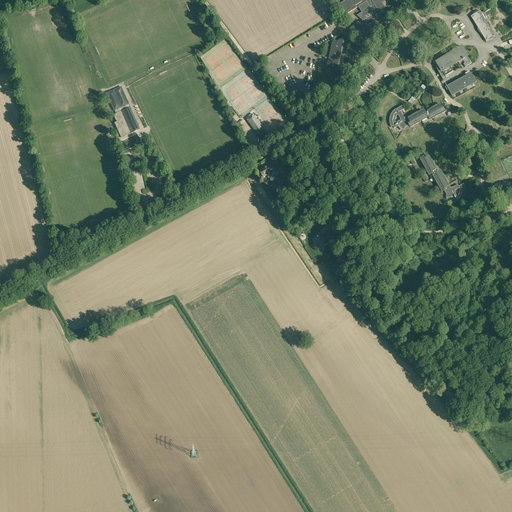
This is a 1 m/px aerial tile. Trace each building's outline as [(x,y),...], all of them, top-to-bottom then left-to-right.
[(345,15),(357,7),(362,14),(358,16),(361,21),(353,25),(357,33),(363,44),(382,32),(381,31),(383,30),(378,22),(388,17),(383,9),(385,7),(379,0),(346,0),(339,5),(345,15)] [(480,11),(471,16),(486,41),(495,35),(480,11)] [(331,80),(341,82),(346,79),(339,68),(338,67),(344,41),(342,38),(337,42),(336,40),(332,43),(328,62),(330,65),(330,66),(327,66),(326,72),(331,80)] [(442,78),(445,76),(453,71),(450,66),(462,59),(465,63),(463,64),(465,67),(472,63),(462,47),(436,62),(439,67),(437,69),(442,78)] [(447,90),(448,90),(452,96),(466,88),(466,87),(474,82),(472,78),(474,78),(471,73),(445,87),(447,90)] [(122,87),(107,93),(114,111),(115,111),(116,114),(114,115),(117,122),(115,123),(121,138),(130,134),(140,130),(122,87)] [(390,118),(389,119),(389,120),(389,122),(390,123),(390,125),(390,126),(391,127),(393,126),(394,128),(399,125),(400,127),(402,128),(403,130),(404,130),(406,127),(409,125),(410,127),(422,121),(422,120),(428,116),(430,120),(446,111),(444,107),(444,108),(443,107),(445,106),(443,103),(441,103),(439,99),(434,102),(434,101),(428,104),(431,108),(431,109),(428,111),(425,113),(423,110),(422,111),(420,107),(415,109),(414,109),(409,112),(411,116),(411,115),(412,116),(408,118),(408,117),(405,119),(400,111),(404,109),(402,106),(397,109),(396,108),(395,109),(394,110),(393,111),(392,112),(391,113),(390,115),(390,116),(390,118)] [(246,119),(259,136),(259,135),(265,131),(253,114),(246,119)] [(452,196),(455,202),(457,200),(458,202),(460,201),(461,201),(462,199),(463,198),(464,197),(464,196),(465,195),(465,193),(465,192),(465,190),(465,188),(465,187),(465,186),(464,185),(464,183),(463,184),(460,178),(457,180),(459,184),(451,188),(449,185),(448,185),(446,182),(451,179),(448,174),(444,177),(440,170),(437,172),(435,169),(436,169),(434,165),(439,163),(436,158),(431,160),(429,157),(427,158),(426,157),(424,158),(424,157),(420,159),(421,160),(418,162),(422,169),(425,167),(433,182),(436,181),(442,192),(444,191),(446,194),(446,198),(448,198),(450,197),(452,196)] [(274,170),(276,174),(280,172),(276,166),(273,169),(271,165),(268,167),(267,167),(264,169),(260,171),(262,176),(263,176),(264,178),(267,176),(269,178),(272,176),(270,172),(274,170)] [(320,235),(315,240),(322,248),(327,243),(326,242),(328,240),(334,239),(334,233),(326,233),(326,235),(323,235),(322,237),(320,235)]
